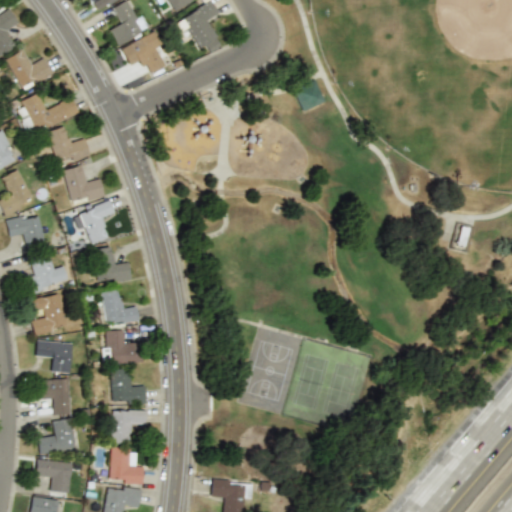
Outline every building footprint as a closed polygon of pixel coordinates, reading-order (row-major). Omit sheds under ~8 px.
[(113,0),(86,0),(94,12),(113,0)] [(107,28),(116,45),(144,30),(128,0),(121,0),(107,8),(115,24),(107,28)] [(164,0),(172,11),(188,0),(164,0)] [(208,0),(170,23),(176,33),(187,26),(204,54),(220,44),(205,20),(216,13),(208,0)] [(16,25),(8,10),(0,14),(0,54),(16,45),(8,30),(16,25)] [(127,65),(135,61),(139,66),(142,64),(147,73),(162,65),(144,34),(118,48),(127,65)] [(50,73),(41,58),(32,63),(22,47),(2,58),(21,90),(50,73)] [(322,100),(311,79),(290,90),(301,111),(322,100)] [(74,115),(68,98),(43,107),(38,92),(19,98),(23,108),(16,110),(24,133),(74,115)] [(82,138),(70,142),(64,125),(43,131),(52,158),(62,155),(64,163),(88,156),(82,138)] [(0,166),(15,160),(0,129),(0,166)] [(98,179),(86,182),(81,163),(60,169),(70,204),(102,195),(98,179)] [(0,185),(5,196),(0,198),(0,211),(2,216),(31,202),(16,168),(0,175),(0,185)] [(109,232),(102,214),(111,211),(106,199),(71,213),(78,234),(86,231),(89,239),(109,232)] [(4,219),(9,238),(20,235),(23,249),(43,244),(35,212),(4,219)] [(125,259),(113,262),(110,245),(88,249),(96,285),(129,278),(125,259)] [(27,259),(30,272),(19,275),(24,294),(65,283),(60,262),(49,265),(46,254),(27,259)] [(97,291),(103,325),(135,320),(134,308),(122,310),(119,287),(97,291)] [(56,293),(25,299),(27,310),(36,308),(37,316),(28,318),(32,335),(63,328),(56,293)] [(136,363),(136,340),(124,340),(124,330),(99,330),(100,363),(136,363)] [(33,361),(46,361),(46,372),(68,372),(68,341),(33,341),(33,361)] [(130,367),(108,368),(108,403),(142,403),(142,383),(130,384),(130,367)] [(47,414),(67,413),(65,377),(35,379),(36,402),(46,401),(47,414)] [(142,409),(109,409),(109,442),(131,442),(131,420),(142,420),(142,409)] [(37,452),(71,449),(68,418),(48,420),(49,436),(36,437),(37,452)] [(106,482),(139,483),(140,466),(129,465),(130,447),(108,446),(106,482)] [(71,492),(72,461),(33,459),(32,478),(46,479),(46,491),(71,492)] [(208,498),(217,499),(216,511),(237,511),(238,498),(248,498),(249,480),(208,479),(208,498)] [(122,511),(123,509),(135,510),(138,488),(105,483),(100,511),(122,511)] [(56,511),(58,499),(28,496),(26,511),(56,511)]
